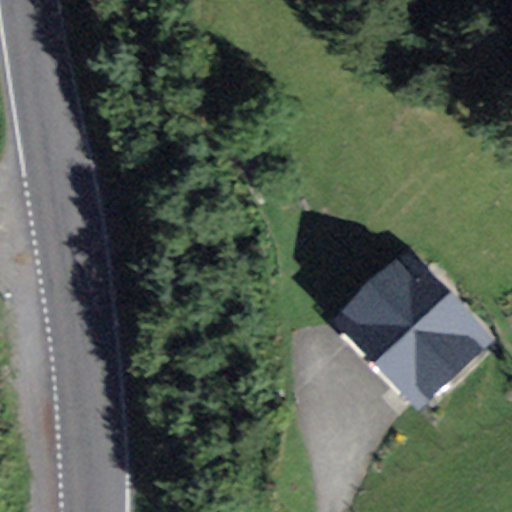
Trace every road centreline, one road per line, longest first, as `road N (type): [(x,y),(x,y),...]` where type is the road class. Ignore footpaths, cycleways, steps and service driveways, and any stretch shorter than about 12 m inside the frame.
road 1 (unclassified): [(92,511),(72,259),(31,0)]
road 2 (track): [(330,349),(327,511)]
